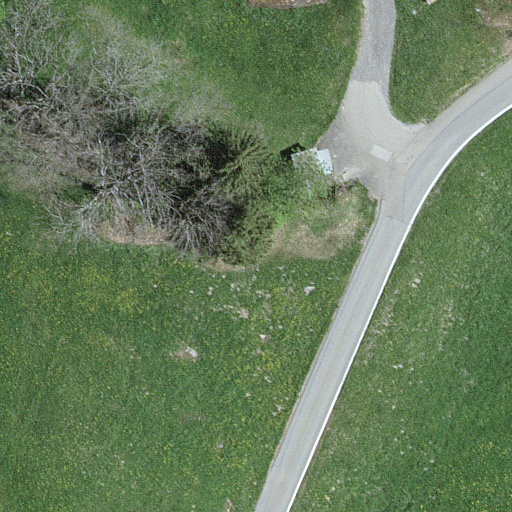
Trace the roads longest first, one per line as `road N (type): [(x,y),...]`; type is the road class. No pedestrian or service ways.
road 1 (tertiary): [(511,81),(450,130),(401,197),(276,511)]
road 2 (track): [(401,197),(376,121),(376,0)]
